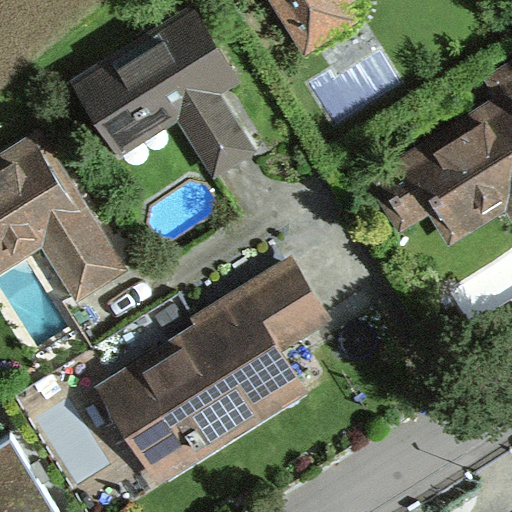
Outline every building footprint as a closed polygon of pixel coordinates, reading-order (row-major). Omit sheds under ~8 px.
[(236,78),(185,0),(183,0),(62,78),(113,157),(171,120),(208,176),(246,151),(210,95),(236,78)] [(260,0),(298,63),(361,26),(345,0),(260,0)] [(511,58),(481,78),(493,98),(362,179),(400,240),(434,219),(460,260),(511,228),(511,58)] [(128,266),(37,125),(0,148),(0,280),(44,253),(75,300),(128,266)] [(329,324),(288,260),(87,389),(154,492),(301,398),(276,359),(329,324)] [(0,511),(55,511),(5,433),(0,435),(0,511)]
